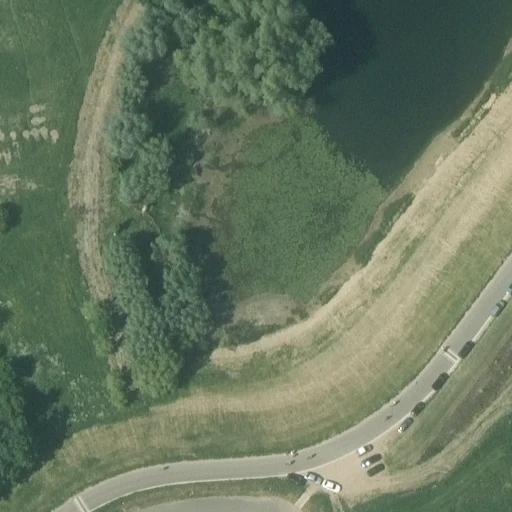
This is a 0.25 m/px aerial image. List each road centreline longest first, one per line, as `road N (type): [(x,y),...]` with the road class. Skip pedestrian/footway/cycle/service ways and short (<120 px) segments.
road 1 (unclassified): [(74,511),(123,487),(284,462),(377,425),(425,383),(511,270)]
road 2 (track): [(302,456),(349,483),(383,491),(414,482),(440,469),(511,388)]
